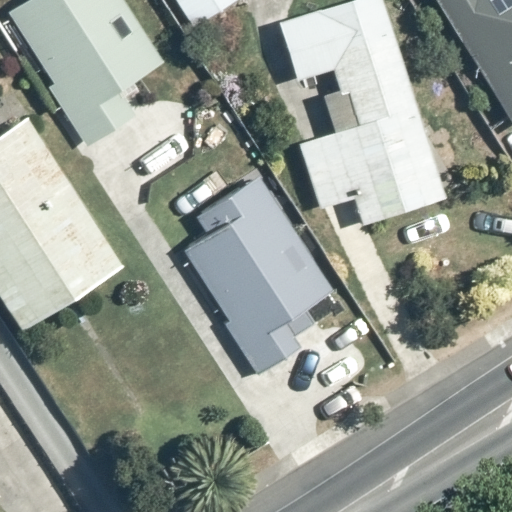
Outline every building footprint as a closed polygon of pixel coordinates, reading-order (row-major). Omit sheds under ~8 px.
[(163,59),(128,0),(18,0),(8,6),(86,139),(135,111),(120,85),(163,59)] [(172,0),(191,30),(241,0),(172,0)] [(448,195),(385,0),(343,0),(282,20),(300,77),(337,65),(344,86),(323,93),(335,129),(298,141),(319,206),(359,193),(367,220),(448,195)] [(511,0),(414,0),(409,3),(433,43),(457,28),(511,117),(511,0)] [(0,132),(0,288),(26,328),(126,265),(30,114),(0,132)] [(259,174),(198,214),(209,231),(180,249),(261,374),(306,345),(290,321),(335,291),(259,174)]
